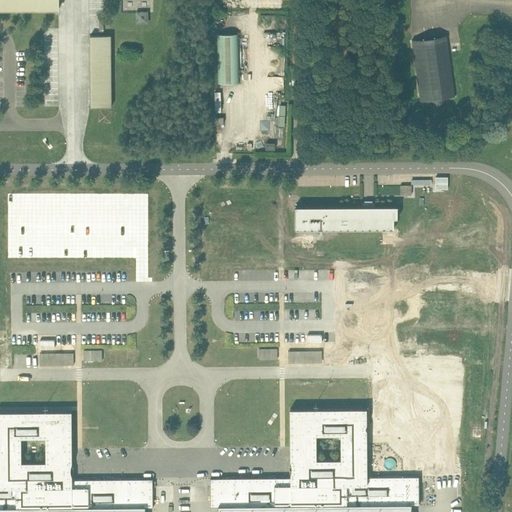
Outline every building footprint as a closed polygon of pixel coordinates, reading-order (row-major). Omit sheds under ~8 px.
[(0,0),(0,9),(48,9),(58,9),(58,0),(0,0)] [(240,83),(239,33),(217,34),(218,83),(240,83)] [(90,35),(90,106),(111,106),(111,35),(90,35)] [(412,40),(420,101),(430,100),(431,107),(446,105),(445,98),(455,97),(447,35),(412,40)] [(448,183),(448,177),(436,177),(435,184),(435,188),(435,189),(436,189),(442,189),(444,189),(448,189),(448,184),(448,183)] [(295,206),(295,207),(296,207),(296,229),(394,229),(394,207),(394,206),(374,206),(374,202),(363,202),(362,206),(295,206)] [(462,261),(437,261),(437,258),(425,258),(425,261),(400,261),(401,423),(367,424),(365,424),(365,429),(367,429),(401,429),(401,443),(464,443),(462,261)] [(277,359),(277,349),(259,349),(259,359),(277,359)] [(83,350),(84,360),(102,360),(102,350),(83,350)] [(293,473),(291,473),(291,477),(210,478),(210,486),(210,502),(210,507),(212,507),(212,506),(218,506),(217,511),(411,511),(412,505),(417,504),(417,505),(419,505),(419,476),(402,476),(367,476),(367,443),(367,429),(365,429),(365,424),(367,424),(367,411),(367,408),(290,409),(290,447),(290,460),(293,460),(293,473)] [(0,511),(145,511),(145,507),(151,507),(151,508),(153,508),(153,502),(153,486),(153,478),(72,479),(72,475),(70,475),(70,462),(72,462),(72,449),(72,411),(0,411),(0,511)]
